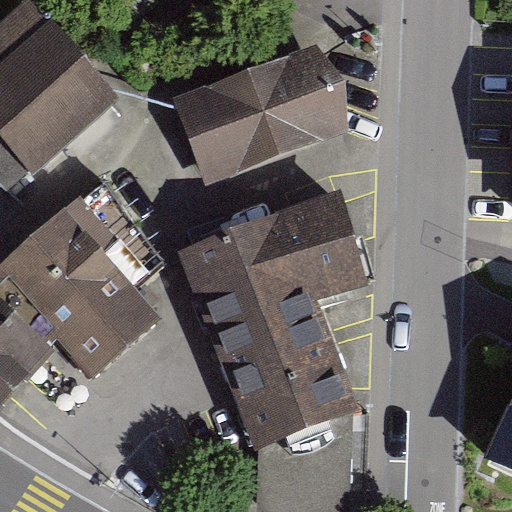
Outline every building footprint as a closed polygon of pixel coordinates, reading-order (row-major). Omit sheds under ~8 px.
[(25,23),(0,46),(0,153),(16,171),(95,96),(25,23)] [(321,47),(175,105),(210,191),(356,133),(321,47)] [(0,276),(0,409),(60,349),(100,385),(186,304),(107,181),(0,276)] [(344,194),(186,252),(261,452),(258,511),(351,511),(354,418),(368,412),(325,297),(376,279),(361,240),(344,194)] [(511,471),(496,500),(511,509),(511,471)]
